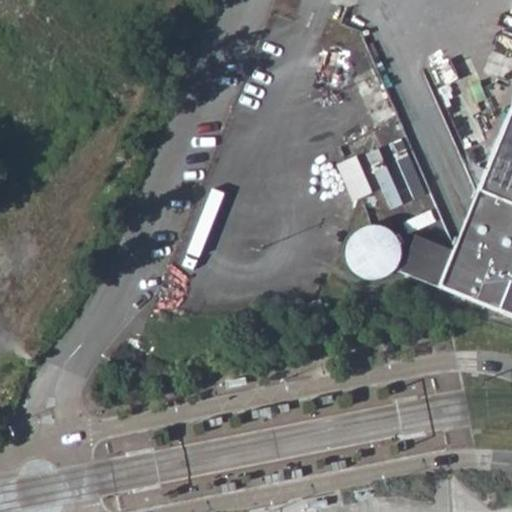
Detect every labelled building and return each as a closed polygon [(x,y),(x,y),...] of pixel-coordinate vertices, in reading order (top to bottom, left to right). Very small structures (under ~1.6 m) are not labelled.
[(511,511),(511,101),(451,253),(436,290),(511,320),(511,511)] [(353,157),(340,162),(353,198),(371,191),(362,165),(356,167),(353,157)] [(351,272),(360,278),(370,281),(381,279),(390,274),(396,265),(399,255),(397,245),(392,236),(383,229),(373,227),(363,228),(353,233),(347,242),(344,252),(346,263),(351,272)] [(398,274),(436,290),(451,253),(413,238),(398,274)] [(318,301),(292,307),(295,320),(321,313),(318,301)] [(246,376),(226,380),(227,385),(227,389),(248,386),(246,376)] [(317,398),(318,406),(333,403),(332,395),(317,398)] [(250,411),(252,419),(289,411),(288,403),(250,411)] [(206,419),(208,427),(223,424),(221,417),(206,419)] [(330,463),(331,471),(346,468),(344,460),(330,463)] [(263,476),(265,484),(302,477),(301,469),(263,476)] [(220,485),(221,493),(236,490),(234,483),(220,485)] [(309,511),(330,507),(329,502),(328,498),(307,502),(309,511)]
